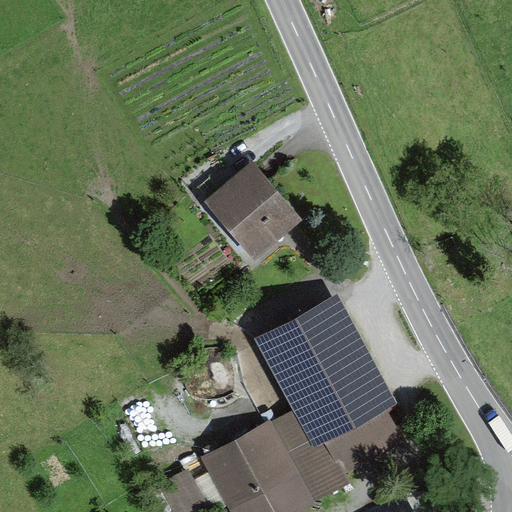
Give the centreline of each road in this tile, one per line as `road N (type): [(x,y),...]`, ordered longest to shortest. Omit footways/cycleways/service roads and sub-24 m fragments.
road 1 (tertiary): [(511,455),(410,282),(283,0)]
road 2 (unknown): [(509,451),(401,511)]
